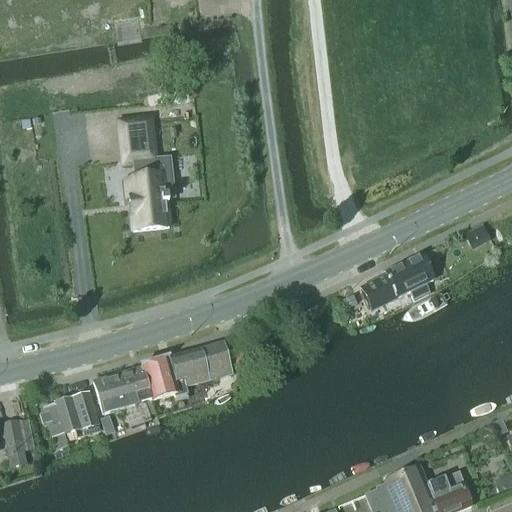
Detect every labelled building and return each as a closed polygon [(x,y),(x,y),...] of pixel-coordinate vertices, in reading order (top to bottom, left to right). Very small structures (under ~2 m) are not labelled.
[(150,126),(118,130),(122,168),(138,167),(154,165),(154,163),(150,126)] [(140,182),(124,183),(126,203),(128,202),(132,235),(168,231),(165,207),(167,207),(166,202),(173,201),(168,161),(154,163),(154,165),(138,167),(140,182)] [(429,297),(424,288),(433,283),(420,258),(384,276),(386,281),(375,286),(384,305),(396,300),(396,301),(408,296),(413,305),(429,297)] [(178,400),(187,397),(184,389),(231,375),(223,346),(168,361),(178,397),(178,400)] [(178,397),(168,361),(138,369),(139,372),(140,371),(149,405),(150,404),(150,406),(178,397)] [(140,371),(139,372),(118,378),(123,394),(130,392),(136,409),(142,426),(149,424),(143,406),(145,406),(149,405),(140,371)] [(142,426),(136,409),(130,392),(123,394),(118,378),(92,385),(102,418),(125,412),(130,430),(142,426)] [(97,428),(87,396),(53,407),(41,410),(43,416),(39,417),(42,428),(47,426),(55,454),(67,450),(63,438),(97,428)] [(108,420),(99,423),(102,431),(111,428),(108,420)] [(18,423),(0,426),(0,430),(6,460),(25,457),(18,423)] [(394,511),(435,511),(424,485),(425,485),(419,470),(383,484),(394,511)] [(466,511),(470,510),(456,477),(439,484),(438,480),(425,485),(424,485),(435,511),(466,511)] [(368,511),(394,511),(383,484),(381,485),(382,489),(374,492),(375,494),(363,498),(368,511)]
